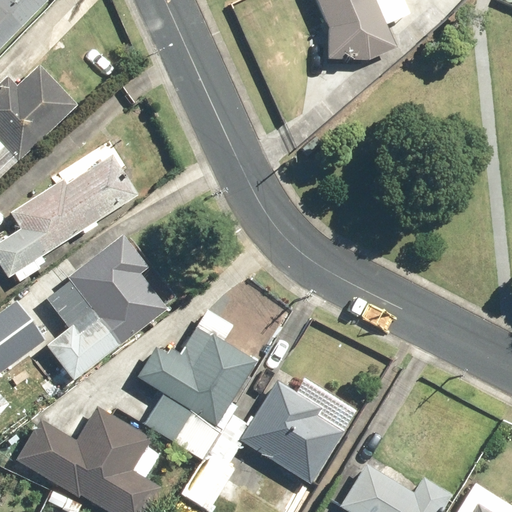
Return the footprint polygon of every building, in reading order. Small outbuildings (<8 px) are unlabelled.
[(0,0),(0,45),(42,0),(0,0)] [(314,0),(343,67),(385,49),(364,0),(314,0)] [(0,81),(0,152),(10,164),(69,111),(24,61),(0,81)] [(0,222),(0,278),(131,201),(106,159),(0,222)] [(156,314),(151,307),(154,305),(104,241),(54,280),(79,313),(36,345),(66,383),(156,314)] [(16,299),(0,310),(0,367),(43,337),(16,299)] [(203,340),(184,374),(145,351),(127,381),(167,405),(166,405),(211,430),(247,364),(203,340)] [(270,385),(234,442),(305,486),(340,429),(270,385)] [(126,473),(142,440),(86,411),(70,443),(32,422),(9,464),(98,511),(138,511),(152,487),(126,473)] [(204,455),(176,497),(198,511),(203,511),(230,473),(204,455)] [(366,458),(333,510),(336,511),(437,511),(441,506),(366,458)] [(506,511),(467,488),(452,511),(506,511)]
